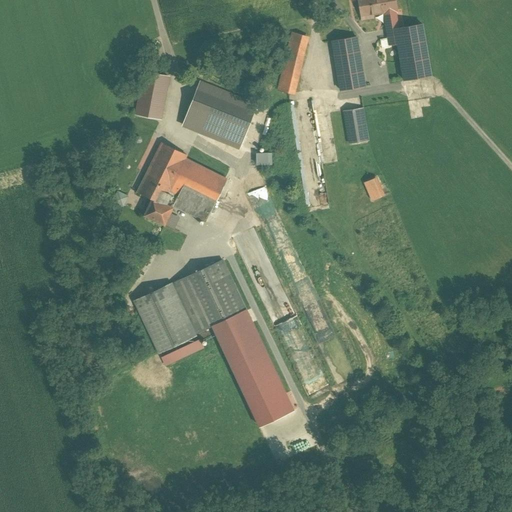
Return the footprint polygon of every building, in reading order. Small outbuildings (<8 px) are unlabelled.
[(358,0),(362,16),(384,12),(390,45),(398,44),(395,29),(399,28),(396,10),(397,10),(394,0),(358,0)] [(395,29),(398,44),(404,80),(431,76),(422,24),(412,26),(399,28),(395,29)] [(303,35),(293,32),(278,90),(288,93),(303,35)] [(339,92),(365,88),(357,37),(331,41),(339,92)] [(168,78),(144,73),(136,114),(160,119),(168,78)] [(256,104),(201,82),(184,129),(238,151),(256,104)] [(362,109),(345,111),(350,143),(368,140),(362,109)] [(187,194),(214,207),(227,179),(186,159),(188,155),(162,143),(147,174),(187,194)] [(268,165),(267,153),(257,153),(258,165),(268,165)] [(187,194),(147,174),(138,192),(152,200),(145,216),(165,225),(174,206),(179,196),(184,199),(187,194)] [(385,196),(377,178),(364,184),(372,201),(385,196)] [(127,197),(118,192),(114,202),(123,206),(127,197)] [(214,207),(187,194),(184,199),(179,196),(174,206),(207,221),(214,207)] [(223,260),(173,283),(197,334),(247,311),(223,260)] [(160,352),(193,336),(169,285),(136,301),(160,352)] [(293,411),(247,311),(212,327),(216,333),(260,426),(293,411)] [(163,358),(166,364),(203,346),(200,340),(163,358)]
